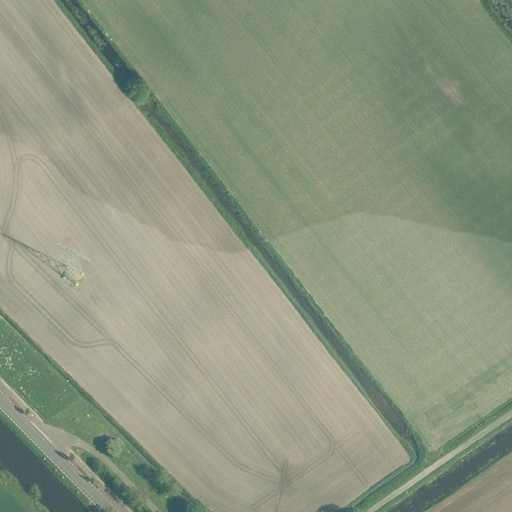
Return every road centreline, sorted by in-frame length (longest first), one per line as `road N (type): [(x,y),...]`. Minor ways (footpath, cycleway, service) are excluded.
road 1 (unclassified): [(370,511),(511,414)]
road 2 (unclassified): [(36,439),(66,438),(90,449),(155,511)]
